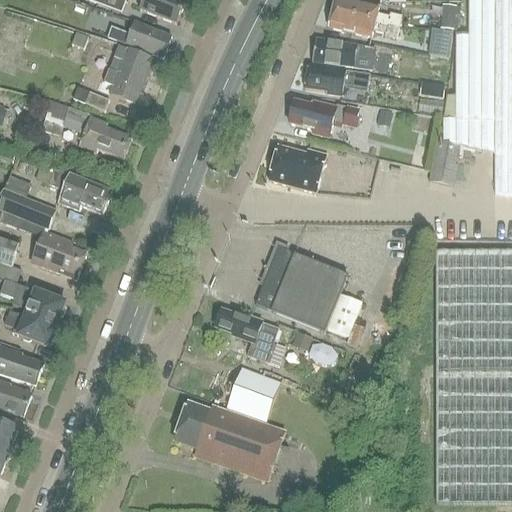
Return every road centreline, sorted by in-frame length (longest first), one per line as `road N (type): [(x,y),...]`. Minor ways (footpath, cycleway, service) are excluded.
road 1 (unclassified): [(223,214),(511,215)]
road 2 (unclassified): [(223,214),(313,0)]
road 3 (secondary): [(181,196),(266,0)]
road 4 (secondary): [(56,511),(121,340)]
road 5 (unclassified): [(105,511),(164,355)]
road 6 (secondary): [(121,340),(181,196)]
road 7 (unclassified): [(164,355),(223,214)]
